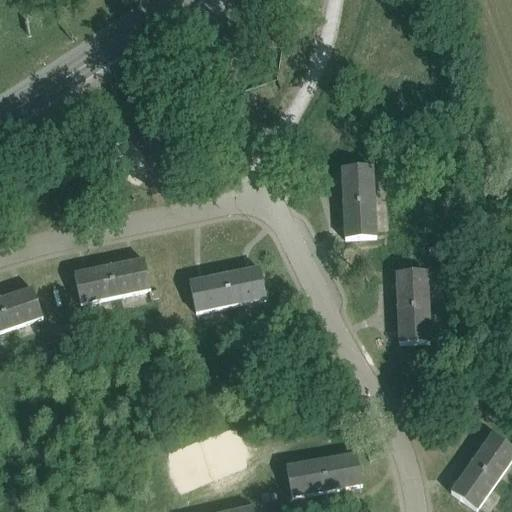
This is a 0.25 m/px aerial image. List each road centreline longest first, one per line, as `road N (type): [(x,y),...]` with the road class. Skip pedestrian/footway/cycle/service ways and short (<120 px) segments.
road 1 (residential): [(269,197),(392,430),(414,511)]
road 2 (residential): [(0,257),(269,197)]
road 3 (tertiary): [(181,0),(0,119)]
